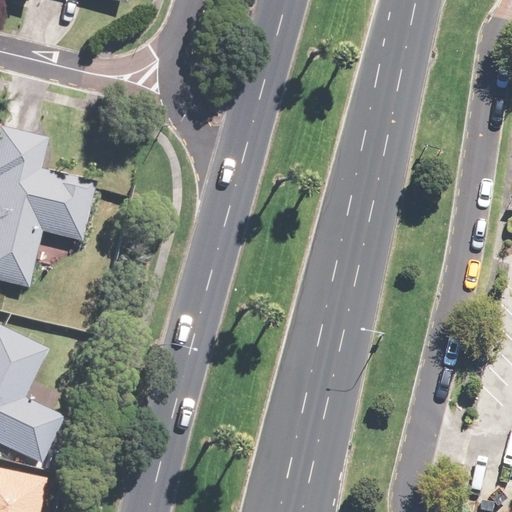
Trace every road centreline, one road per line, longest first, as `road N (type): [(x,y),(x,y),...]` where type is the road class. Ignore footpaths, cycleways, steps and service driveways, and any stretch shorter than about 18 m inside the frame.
road 1 (primary): [(408,0),(277,511)]
road 2 (residential): [(509,0),(408,511)]
road 3 (primary): [(139,511),(221,175)]
road 4 (residential): [(0,50),(177,92)]
road 5 (primary): [(221,175),(265,0)]
